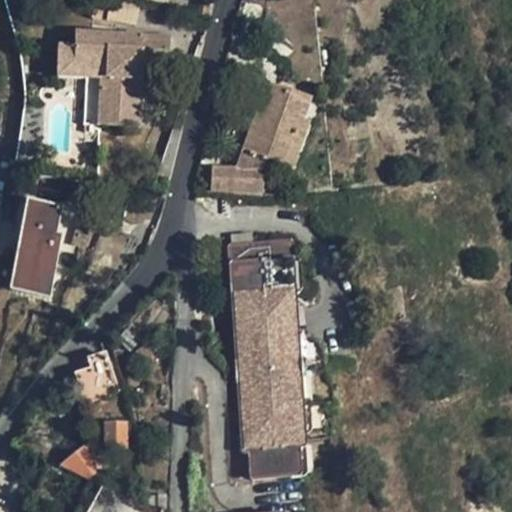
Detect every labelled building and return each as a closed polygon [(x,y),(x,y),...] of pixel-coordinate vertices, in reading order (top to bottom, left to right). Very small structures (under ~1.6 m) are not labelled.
[(116,0),(75,0),(73,14),(88,16),(90,6),(114,10),(116,0)] [(143,63),(145,33),(53,28),(52,45),(51,65),(81,66),(78,127),(138,130),(143,63)] [(171,35),(145,33),(143,63),(170,65),(171,35)] [(51,65),(52,45),(37,44),(35,81),(63,83),(62,126),(78,127),(81,66),(51,65)] [(289,172),(308,129),(301,126),(307,107),(265,90),(233,172),(210,172),(210,193),(260,192),(260,171),(264,162),(289,172)] [(50,260),(56,223),(58,213),(28,208),(25,221),(12,290),(49,297),(55,261),(50,260)] [(251,241),(230,242),(231,255),(252,253),(251,241)] [(295,368),(290,312),(289,299),(286,267),(285,251),(229,256),(244,454),(249,454),(252,484),(296,481),(295,453),(302,452),(301,438),(296,382),(295,368)] [(286,267),(289,299),(296,298),(294,266),(286,267)] [(299,311),(290,312),(295,368),(303,368),(299,311)] [(145,367),(160,353),(149,341),(134,354),(145,367)] [(118,392),(105,353),(88,357),(91,369),(77,374),(87,402),(118,392)] [(166,403),(165,378),(155,378),(155,404),(166,403)] [(296,382),(301,438),(309,437),(305,381),(296,382)] [(126,449),(125,424),(105,424),(107,449),(126,449)] [(89,444),(63,465),(99,484),(89,444)] [(295,453),(296,481),(305,480),(302,452),(295,453)]
